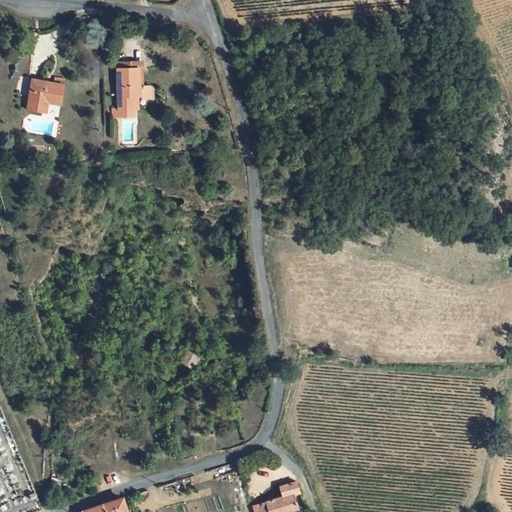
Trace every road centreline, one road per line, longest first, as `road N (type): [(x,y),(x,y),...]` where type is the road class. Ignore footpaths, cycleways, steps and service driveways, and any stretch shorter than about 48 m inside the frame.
road 1 (unclassified): [(69,511),(264,442),(276,406),(278,366),(258,260),(251,158),(212,22)]
road 2 (residential): [(212,22),(41,0)]
